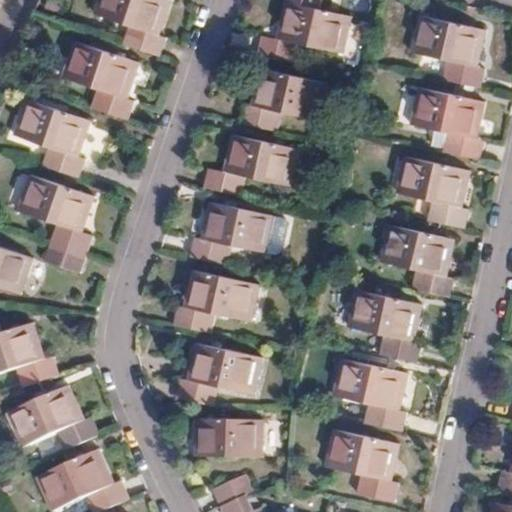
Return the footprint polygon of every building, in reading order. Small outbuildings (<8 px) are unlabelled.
[(67,3),(59,0),(52,0),(49,9),(62,14),(67,3)] [(106,0),(102,0),(98,15),(101,16),(106,0)] [(169,0),(106,0),(101,16),(131,26),(124,46),(161,58),(168,39),(157,35),(170,0),(169,0)] [(287,0),(283,21),(286,21),(282,42),(278,41),(261,38),(257,57),(295,65),(299,45),(341,54),(349,17),(314,9),(316,0),(287,0)] [(421,34),(417,55),(449,62),(445,82),(481,90),(485,70),(476,68),(484,31),(421,17),(417,33),(421,34)] [(283,21),(278,41),(282,42),(286,21),(283,21)] [(421,34),(417,33),(413,54),(417,55),(421,34)] [(78,42),(72,59),(75,61),(69,80),(99,90),(92,109),(129,122),(136,102),(126,99),(138,63),(78,42)] [(75,61),(72,59),(65,78),(69,80),(75,61)] [(282,113),(312,120),(316,100),(319,101),(323,83),(262,70),(254,108),(244,105),(240,125),(278,133),(282,113)] [(421,89),(417,107),(421,108),(417,128),(446,134),(442,153),(480,161),(484,141),(475,139),(483,102),(421,89)] [(30,101),(24,118),(28,119),(21,138),(50,148),(43,167),(79,179),(86,160),(77,157),(90,122),(30,101)] [(421,108),(417,107),(413,127),(417,128),(421,108)] [(17,137),(21,138),(28,119),(24,118),(17,137)] [(247,178),(287,186),(291,167),(293,168),(297,150),(235,136),(226,173),(209,169),(204,190),(242,198),(247,178)] [(407,158),(403,175),(407,176),(402,196),(432,202),(428,222),(465,230),(469,211),(460,209),(468,171),(407,158)] [(398,195),(402,196),(407,176),(403,175),(398,195)] [(32,176),(26,193),(30,194),(23,213),(58,225),(52,243),(45,262),(81,275),(87,255),(94,237),(81,232),(93,197),(32,176)] [(19,212),(23,213),(30,194),(26,193),(19,212)] [(233,247),(261,254),(266,233),(270,234),(274,217),(212,203),(203,240),(195,238),(190,259),(228,267),(233,247)] [(285,219),(274,217),(270,234),(266,233),(261,254),(276,257),(281,253),(288,225),(285,219)] [(391,227),(387,244),(391,245),(387,265),(417,271),(413,291),(450,299),(454,279),(445,277),(453,240),(391,227)] [(391,245),(387,244),(383,264),(387,265),(391,245)] [(33,259),(0,248),(0,287),(20,295),(33,259)] [(216,315),(246,321),(250,301),(254,302),(257,286),(196,272),(188,309),(178,307),(173,327),(211,336),(216,315)] [(358,291),(354,309),(359,309),(354,330),(385,336),(381,356),(417,364),(421,344),(412,342),(420,304),(358,291)] [(348,327),(354,300),(338,296),(332,324),(348,327)] [(249,322),(254,302),(250,301),(246,321),(249,322)] [(350,329),(354,330),(359,309),(354,309),(350,329)] [(0,374),(18,369),(25,389),(61,376),(54,357),(46,359),(34,323),(3,334),(0,325),(0,374)] [(218,388),(250,395),(254,374),(258,375),(261,359),(198,345),(190,382),(181,380),(177,400),(189,403),(214,408),(218,388)] [(344,361),(340,378),(344,379),(340,399),(370,405),(366,424),(403,432),(407,413),(397,411),(405,374),(344,361)] [(344,379),(340,378),(336,398),(340,399),(344,379)] [(9,413),(16,429),(20,427),(28,447),(57,433),(66,452),(100,436),(92,418),(84,421),(68,386),(9,413)] [(198,456),(258,458),(259,437),(262,438),(263,420),(199,418),(198,456)] [(20,427),(16,429),(25,448),(28,447),(20,427)] [(336,431),(332,448),(336,449),(332,470),(362,476),(358,495),(395,503),(399,483),(390,481),(397,445),(336,431)] [(336,449),(332,448),(328,469),(332,470),(336,449)] [(39,478),(46,494),(49,492),(58,510),(87,497),(94,511),(100,511),(130,499),(122,481),(113,485),(97,451),(39,478)] [(511,474),(502,472),(498,492),(511,494),(511,474)] [(248,475),(213,491),(221,508),(222,511),(264,511),(263,508),(254,511),(253,511),(247,496),(256,492),(248,475)] [(49,492),(46,494),(54,511),(58,510),(49,492)]
